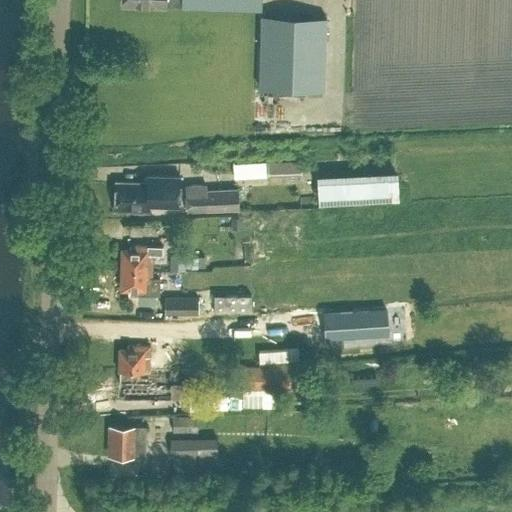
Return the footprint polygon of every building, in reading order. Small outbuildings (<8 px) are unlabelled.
[(324,89),(326,16),(262,14),(259,87),(324,89)] [(253,86),(255,46),(240,45),(239,85),(253,86)] [(296,157),(264,159),(264,171),(297,169),(296,157)] [(229,160),(229,174),(263,173),(263,158),(229,160)] [(394,199),(393,168),(310,172),(312,203),(394,199)] [(179,204),(180,175),(148,174),(148,181),(116,180),(115,210),(149,211),(149,203),(179,204)] [(205,187),(205,181),(184,182),(185,209),(237,206),(236,185),(205,187)] [(122,268),(152,269),(152,253),(162,253),(163,245),(130,244),(130,249),(123,249),(122,268)] [(184,255),(170,254),(170,268),(183,268),(184,255)] [(197,255),(184,255),(184,266),(197,267),(197,255)] [(152,276),(152,269),(122,268),(122,288),(129,288),(129,293),(160,294),(160,277),(152,276)] [(248,293),(211,293),(211,310),(248,310),(248,293)] [(163,312),(196,311),(196,294),(163,294),(163,312)] [(386,308),(324,311),(326,336),(388,333),(386,308)] [(120,368),(166,370),(166,356),(150,355),(150,344),(127,344),(127,348),(120,348),(120,368)] [(259,386),(290,386),(290,364),(259,364),(259,386)] [(166,370),(120,368),(119,388),(126,388),(126,393),(149,393),(175,394),(175,380),(186,380),(187,370),(166,370)] [(171,430),(195,429),(194,413),(170,414),(171,430)] [(145,454),(145,425),(110,425),(109,453),(145,454)] [(169,475),(217,474),(215,434),(168,436),(169,475)]
